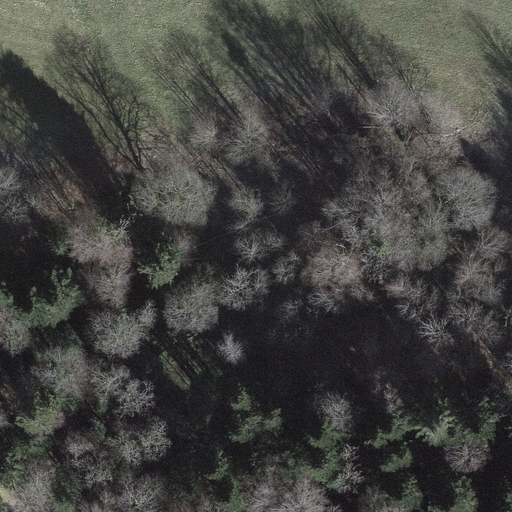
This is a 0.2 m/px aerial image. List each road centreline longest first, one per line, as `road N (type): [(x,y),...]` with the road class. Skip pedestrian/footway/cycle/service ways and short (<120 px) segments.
road 1 (track): [(180,124),(209,154),(293,171),(511,182)]
road 2 (track): [(180,124),(130,0)]
